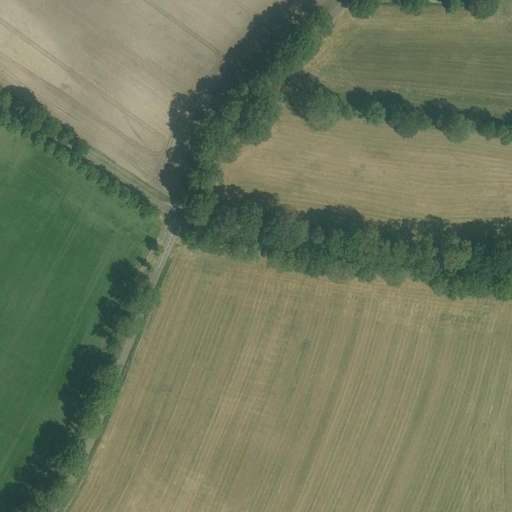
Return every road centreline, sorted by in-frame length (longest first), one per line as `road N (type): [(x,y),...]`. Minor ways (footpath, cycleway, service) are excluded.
road 1 (unclassified): [(511,268),(367,255),(178,217)]
road 2 (unclassified): [(55,511),(178,217)]
road 3 (unclassified): [(178,217),(227,121),(315,40),(343,0)]
road 4 (unclassified): [(178,217),(0,100)]
